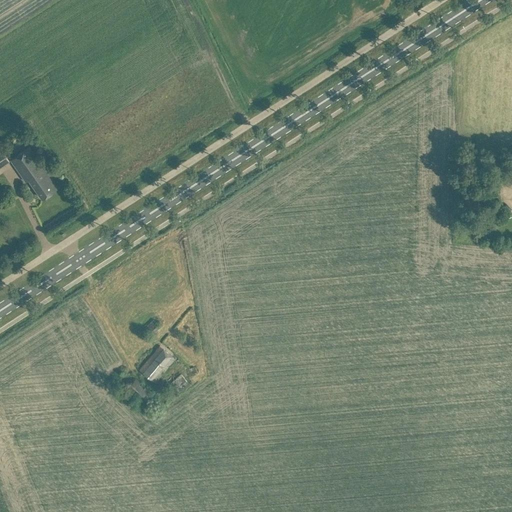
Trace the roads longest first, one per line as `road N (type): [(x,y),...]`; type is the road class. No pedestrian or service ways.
road 1 (primary): [(0,312),(481,0)]
road 2 (unclassified): [(0,285),(440,0)]
